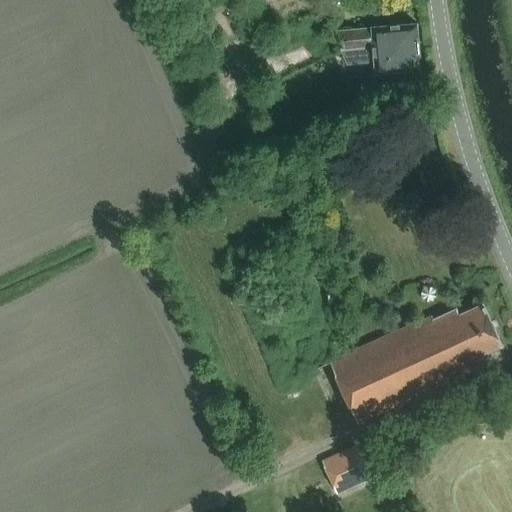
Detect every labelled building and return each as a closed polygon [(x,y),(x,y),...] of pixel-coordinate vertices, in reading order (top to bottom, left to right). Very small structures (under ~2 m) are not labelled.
[(193,18),(204,41),(216,35),(206,12),(193,18)] [(417,24),(336,31),(342,44),(345,49),(340,49),(347,64),(375,61),(376,74),(382,73),(382,76),(395,75),(395,72),(421,70),(419,46),(417,24)] [(215,52),(194,61),(199,72),(220,63),(215,52)] [(383,82),(366,83),(367,98),(384,97),(383,82)] [(219,117),(202,125),(208,138),(225,130),(220,119),(219,117)] [(424,286),(421,300),(435,303),(438,288),(424,286)] [(432,317),(333,363),(361,423),(483,366),(477,354),(502,343),(485,305),(460,317),(458,311),(435,322),(432,317)] [(318,367),(306,373),(309,378),(320,372),(318,367)] [(368,440),(320,460),(335,495),(383,475),(368,440)]
